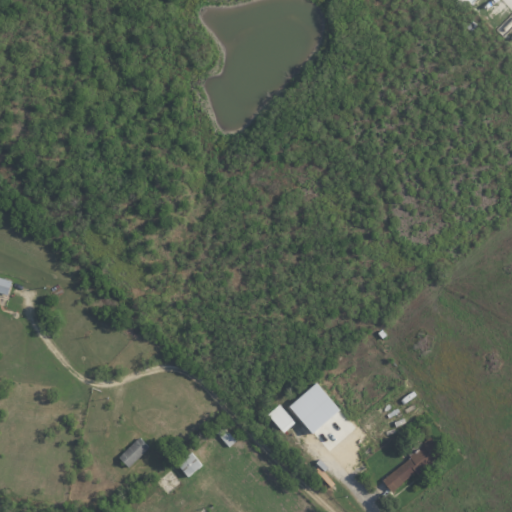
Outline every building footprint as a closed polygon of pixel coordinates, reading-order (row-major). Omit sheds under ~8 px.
[(0,292),(10,294),(14,279),(0,275),(0,292)] [(292,405),(317,432),(344,407),(319,381),(292,405)] [(285,433),(298,422),(282,403),(269,414),(285,433)] [(342,432),(352,424),(342,412),(315,433),(328,450),(345,437),(342,432)] [(230,447),(238,440),(226,426),(217,434),(230,447)] [(151,446),(141,436),(121,457),(131,467),(151,446)] [(395,492),(446,452),(435,438),(384,478),(395,492)] [(179,464),(189,477),(206,465),(195,451),(179,464)]
